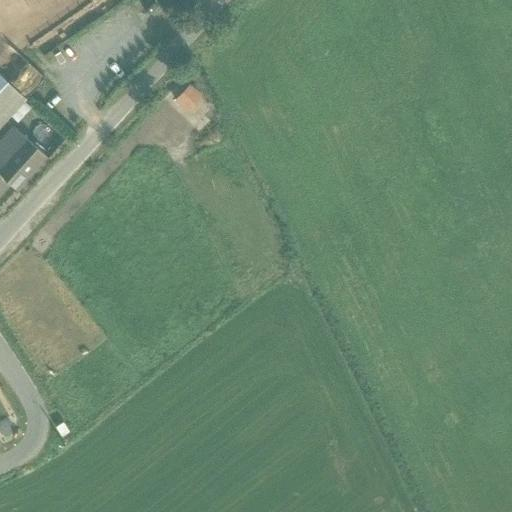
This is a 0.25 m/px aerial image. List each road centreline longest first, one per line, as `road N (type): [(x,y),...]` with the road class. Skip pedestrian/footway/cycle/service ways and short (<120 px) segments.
road 1 (unclassified): [(221,0),(0,234)]
road 2 (unclassified): [(0,355),(33,420),(25,445),(0,463)]
